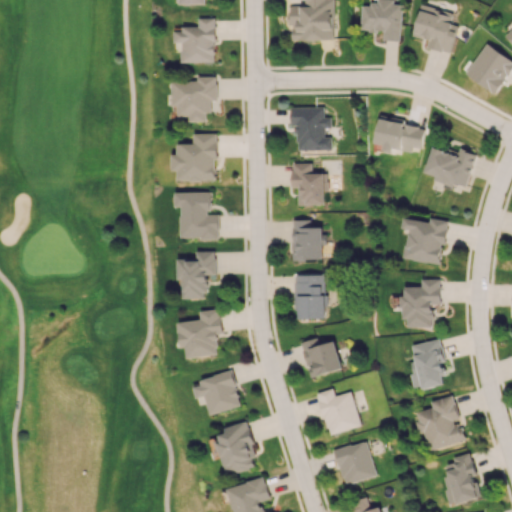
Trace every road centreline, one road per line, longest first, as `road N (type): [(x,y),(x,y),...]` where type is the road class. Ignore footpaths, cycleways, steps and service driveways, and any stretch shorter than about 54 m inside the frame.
road 1 (track): [(126,0),(130,181),(144,233),(150,322),(133,377),(172,451),(167,511),(20,509),(22,322),(17,296),(0,273)]
road 2 (residential): [(252,0),(262,290),(270,349),(317,511)]
road 3 (residential): [(511,157),(484,237),(479,319),(511,461)]
road 4 (residential): [(253,87),(424,93),(511,148)]
